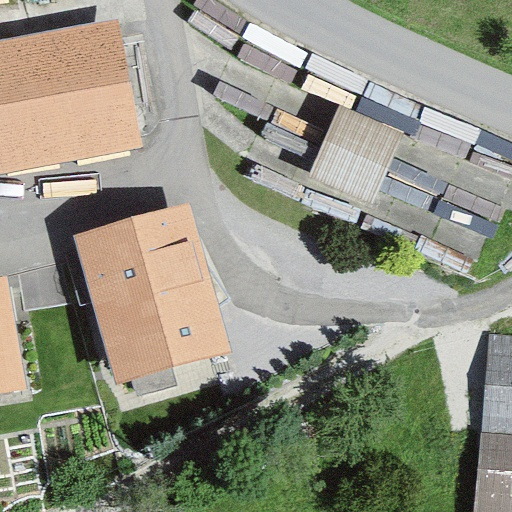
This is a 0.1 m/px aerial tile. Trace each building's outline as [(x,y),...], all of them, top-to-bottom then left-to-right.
[(0,180),(151,152),(127,27),(0,51),(0,180)] [(340,116),(314,195),(381,218),(408,139),(340,116)] [(232,365),(192,220),(88,249),(128,393),(232,365)] [(0,399),(39,393),(22,286),(0,289),(0,399)] [(489,444),(511,445),(511,344),(498,343),(489,444)] [(511,511),(511,445),(489,444),(483,511),(511,511)]
